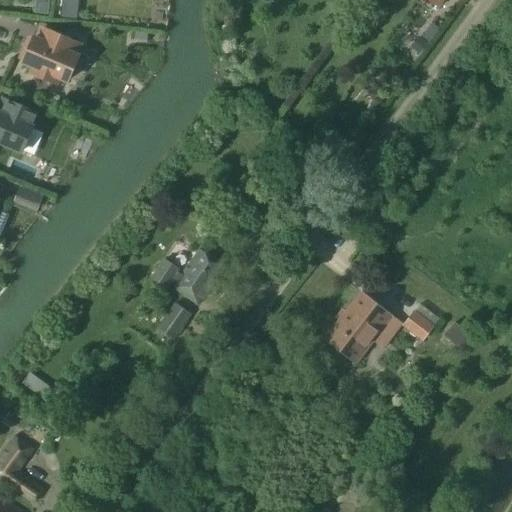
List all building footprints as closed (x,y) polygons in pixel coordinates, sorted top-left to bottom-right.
[(50,2),(36,0),(34,13),(49,14),(50,2)] [(62,0),(60,18),(77,19),(79,0),(62,0)] [(26,59),(25,62),(36,66),(33,73),(57,83),(60,77),(69,81),(79,57),(75,55),(80,44),(43,28),(39,39),(35,38),(31,47),(27,45),(22,58),(26,59)] [(419,39),(412,49),(419,55),(427,45),(419,39)] [(0,141),(23,151),(33,127),(30,126),(36,112),(10,101),(4,114),(0,112),(0,141)] [(152,277),(167,288),(172,281),(176,284),(174,287),(199,304),(226,266),(201,249),(182,274),(178,272),(180,269),(165,259),(152,277)] [(325,339),(356,363),(393,315),(362,291),(325,339)] [(175,302),(157,328),(175,340),(192,315),(175,302)] [(404,323),(423,341),(438,326),(419,308),(404,323)] [(444,335),(460,348),(474,332),(457,319),(455,322),(444,335)] [(54,390),(41,380),(33,391),(46,401),(54,390)] [(20,469),(37,447),(18,434),(0,457),(0,477),(33,503),(44,488),(20,469)] [(90,480),(87,476),(82,477),(81,482),(84,486),(89,485),(90,480)] [(0,511),(23,511),(24,511),(0,495),(0,511)]
